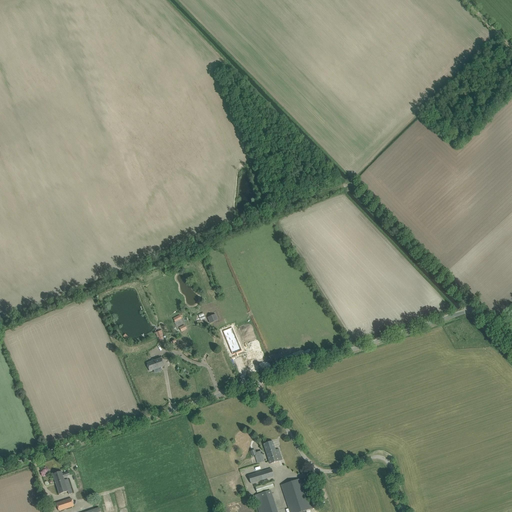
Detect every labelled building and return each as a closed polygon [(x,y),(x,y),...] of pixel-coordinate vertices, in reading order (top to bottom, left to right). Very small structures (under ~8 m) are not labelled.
[(207,318),(210,324),(218,320),(216,314),(207,318)] [(232,323),(223,327),(232,350),(241,347),(232,323)] [(161,331),(155,333),(157,338),(159,337),(161,342),(164,341),(162,336),(163,335),(161,331)] [(164,366),(162,361),(161,358),(151,362),(147,363),(149,371),(154,369),(164,366)] [(275,450),(272,441),(268,443),(263,444),(267,455),(270,464),(278,462),(282,460),(280,453),(279,449),(275,450)] [(251,484),(259,482),(274,477),(271,469),(256,474),(248,476),(251,484)] [(63,474),(62,471),(52,474),(54,479),(55,483),(59,494),(68,491),(69,495),(72,493),(68,479),(64,480),(63,477),(70,475),(69,472),(63,474)] [(301,479),(296,480),(281,485),(289,511),(300,511),(311,509),(301,479)] [(257,493),(274,488),(272,482),(255,487),(257,493)] [(260,511),(277,511),(270,491),(255,496),(260,511)] [(59,511),(74,506),(71,499),(56,504),(59,511)]
